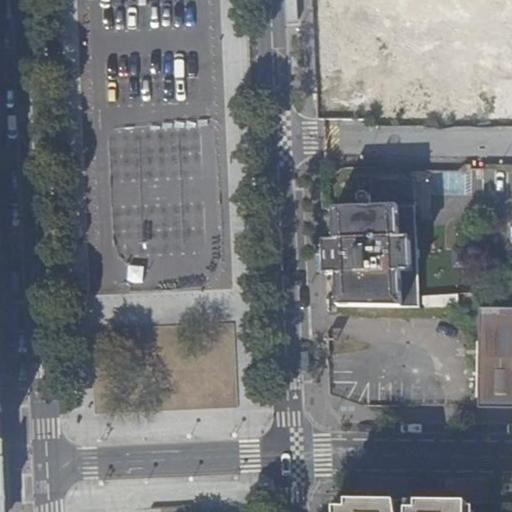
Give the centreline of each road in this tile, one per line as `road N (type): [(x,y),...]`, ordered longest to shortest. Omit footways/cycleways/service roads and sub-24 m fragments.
road 1 (motorway): [(213,511),(189,0)]
road 2 (motorway): [(93,0),(113,511)]
road 3 (primary): [(32,0),(49,463)]
road 4 (primary): [(291,453),(277,139)]
road 5 (unclassified): [(291,453),(49,463)]
road 6 (residential): [(511,145),(277,139)]
road 7 (residential): [(291,453),(511,454)]
road 8 (primary): [(277,139),(273,0)]
